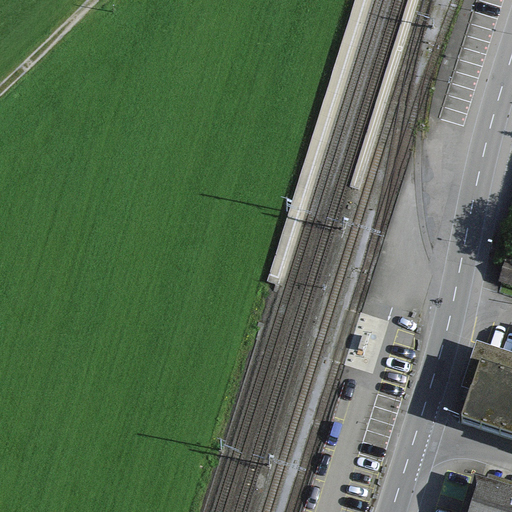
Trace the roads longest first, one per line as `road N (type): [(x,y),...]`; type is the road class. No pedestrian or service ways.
road 1 (tertiary): [(391,511),(508,65)]
road 2 (track): [(102,0),(0,121)]
